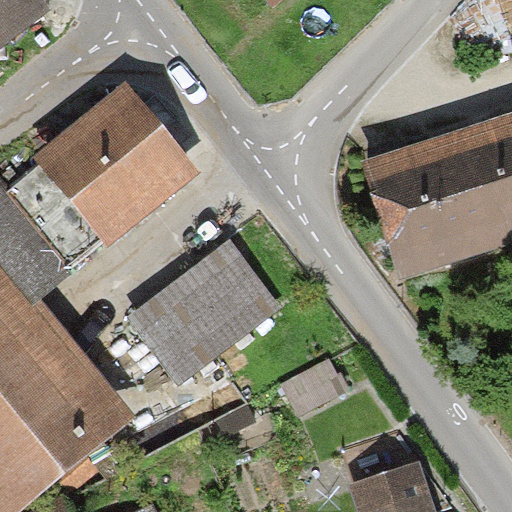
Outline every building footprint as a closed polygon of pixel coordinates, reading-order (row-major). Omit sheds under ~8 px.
[(56,0),(0,0),(0,70),(72,24),(56,0)] [(126,98),(0,200),(0,296),(15,315),(187,173),(126,98)] [(511,142),(371,179),(397,279),(511,249),(511,142)] [(232,235),(128,307),(176,376),(280,304),(232,235)] [(0,296),(0,487),(13,503),(106,427),(15,315),(0,296)] [(284,385),(303,415),(350,387),(331,356),(284,385)] [(458,511),(452,478),(359,497),(362,511),(458,511)]
